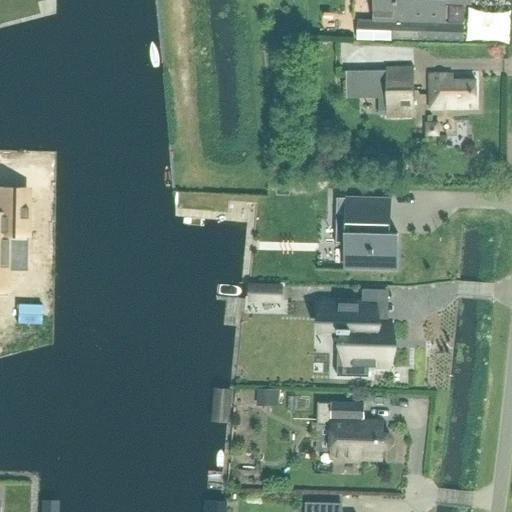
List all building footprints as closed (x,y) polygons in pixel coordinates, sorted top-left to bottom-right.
[(472,0),(372,0),(372,21),(356,21),(356,40),(391,40),(391,38),(463,41),(463,23),(443,23),(444,3),(472,4),(472,0)] [(379,115),(386,115),(386,118),(413,118),(412,66),(385,66),(385,70),(346,70),(346,99),(378,97),(379,115)] [(427,108),(437,108),(467,108),(467,102),(475,102),(475,80),(452,80),(452,75),(427,75),(427,108)] [(390,199),(336,197),(336,221),(346,221),(345,268),(397,269),(398,233),(385,233),(386,223),(390,223),(390,199)] [(247,283),(247,303),(258,303),(282,304),(283,284),(259,283),(247,283)] [(391,352),(392,337),(389,337),(390,321),(373,321),(374,303),(323,302),(322,330),(338,330),(338,332),(349,332),(348,354),(337,354),(336,376),(368,377),(369,367),(388,367),(389,352),(391,352)] [(252,390),(252,406),(273,405),(273,390),(252,390)] [(316,426),(331,426),(330,456),(338,456),(338,460),(360,460),(360,457),(381,457),(382,448),(386,447),(390,444),(390,439),(387,435),(382,434),(382,424),(362,424),(363,404),(317,403),(316,426)] [(222,511),(223,503),(206,501),(205,511),(222,511)]
